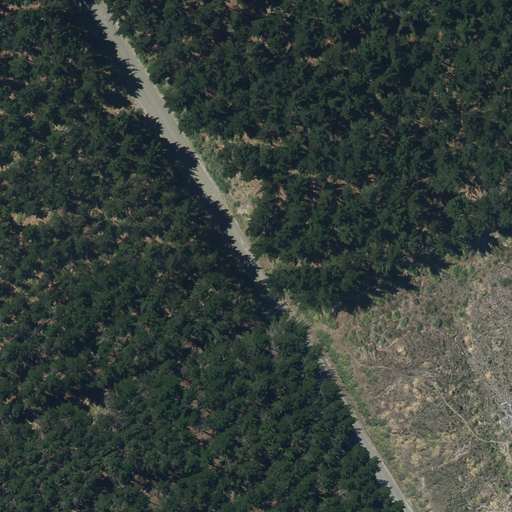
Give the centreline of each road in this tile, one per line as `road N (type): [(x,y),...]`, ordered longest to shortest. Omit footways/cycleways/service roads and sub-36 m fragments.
road 1 (unclassified): [(93,0),(419,511)]
road 2 (track): [(0,426),(511,196)]
